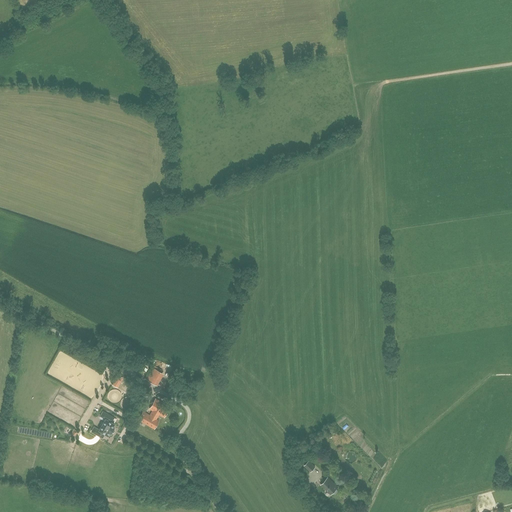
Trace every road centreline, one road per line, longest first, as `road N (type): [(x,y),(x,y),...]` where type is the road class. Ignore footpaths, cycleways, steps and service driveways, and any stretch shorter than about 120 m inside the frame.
road 1 (unclassified): [(220,511),(178,447),(188,409),(0,300)]
road 2 (track): [(0,83),(58,85),(151,111)]
